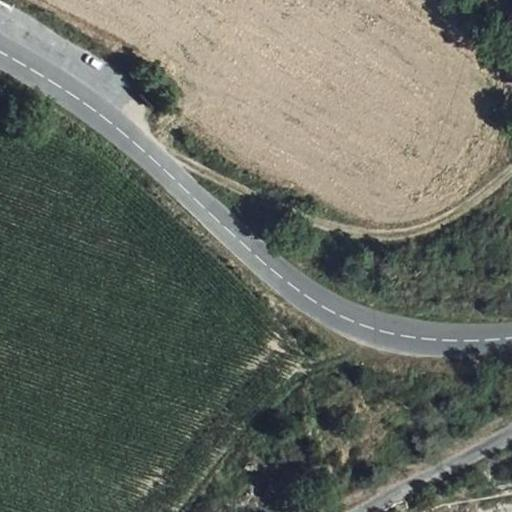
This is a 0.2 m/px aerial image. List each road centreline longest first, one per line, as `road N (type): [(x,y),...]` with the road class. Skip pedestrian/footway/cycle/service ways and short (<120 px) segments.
road 1 (tertiary): [(511,340),(406,343),(342,322),(290,291),(117,131),(0,56)]
road 2 (track): [(511,173),(452,223),(405,239),(342,230),(190,166),(154,165)]
road 3 (unclassified): [(511,433),(373,511)]
